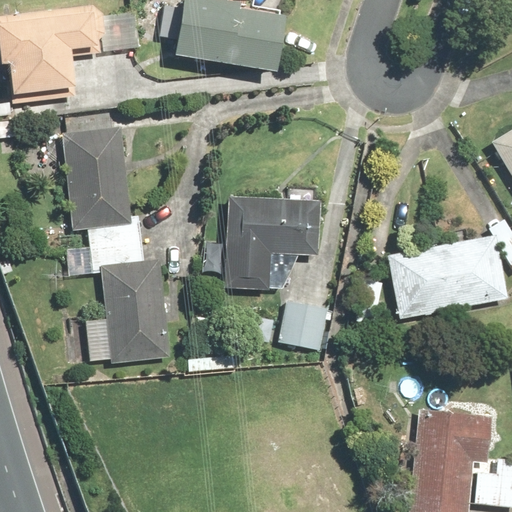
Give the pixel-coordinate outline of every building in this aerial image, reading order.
[(256,0),(185,0),(176,49),(282,69),(293,7),(256,0)] [(102,1),(0,9),(0,13),(4,59),(13,58),(15,90),(84,85),(81,51),(106,49),(102,1)] [(88,316),(92,365),(174,357),(164,257),(147,258),(142,210),(133,211),(124,121),(66,126),(77,245),(66,246),(69,279),(105,276),(108,314),(88,316)] [(511,126),(493,138),(511,171),(511,126)] [(324,195),(226,193),(224,283),(273,284),(274,248),(323,249),(324,195)] [(511,284),(503,230),(390,249),(402,316),(511,296),(511,284)] [(379,326),(383,279),(360,277),(356,324),(379,326)] [(287,300),(278,341),(319,350),(328,309),(287,300)] [(270,342),(273,319),(251,316),(249,340),(270,342)] [(417,407),(414,511),(470,511),(472,462),(493,463),(495,409),(417,407)] [(511,456),(497,455),(496,472),(478,471),(477,505),(511,506),(511,456)]
